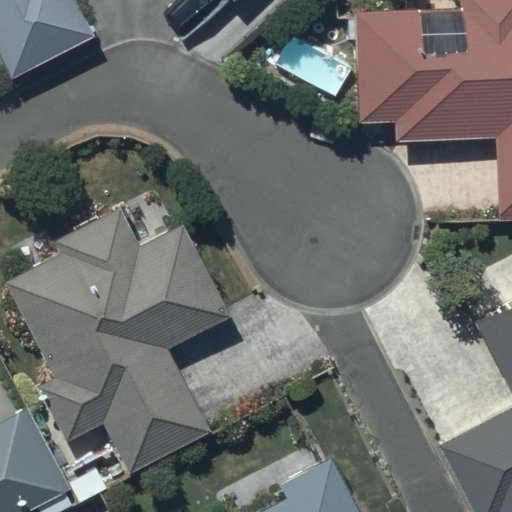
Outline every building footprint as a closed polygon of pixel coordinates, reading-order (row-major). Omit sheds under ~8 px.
[(0,0),(0,60),(8,76),(91,37),(73,0),(0,0)] [(511,0),(454,0),(455,7),(353,11),(357,126),(392,124),(393,141),(492,137),(496,221),(511,220),(511,0)] [(59,256),(0,281),(0,282),(52,376),(33,388),(62,443),(104,425),(124,471),(205,437),(166,346),(223,322),(182,227),(135,248),(120,212),(53,240),(59,256)] [(511,511),(511,299),(469,321),(511,406),(436,444),(470,511),(511,511)] [(0,511),(30,511),(70,493),(28,408),(0,421),(0,511)] [(356,511),(328,458),(279,484),(284,492),(246,511),(356,511)]
